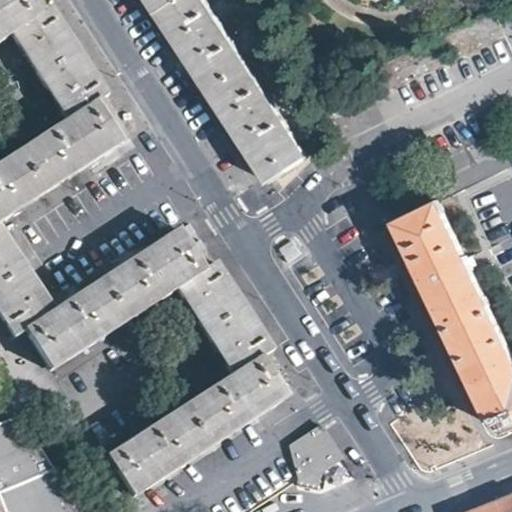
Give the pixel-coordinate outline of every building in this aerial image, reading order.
[(108,96),(50,7),(40,14),(30,0),(0,0),(0,41),(11,34),(33,69),(67,121),(0,164),(0,316),(14,338),(25,331),(51,371),(66,361),(134,317),(176,290),(232,376),(117,450),(107,457),(133,497),(211,448),(274,407),(289,398),(276,378),(263,358),(273,351),(215,263),(205,269),(179,230),(171,235),(54,311),(0,228),(0,222),(113,149),(122,143),(97,103),(108,96)] [(308,158),(205,0),(150,0),(187,56),(203,81),(256,161),(270,183),(308,158)] [(511,351),(440,202),(397,223),(493,422),(496,420),(499,427),(504,430),(511,431),(511,430),(511,351)] [(0,429),(0,511),(71,511),(14,423),(0,429)] [(325,472),(345,459),(323,426),(290,446),(298,479),(298,486),(323,491),(324,490),(327,476),(325,472)] [(511,511),(511,491),(484,503),(462,511),(511,511)]
